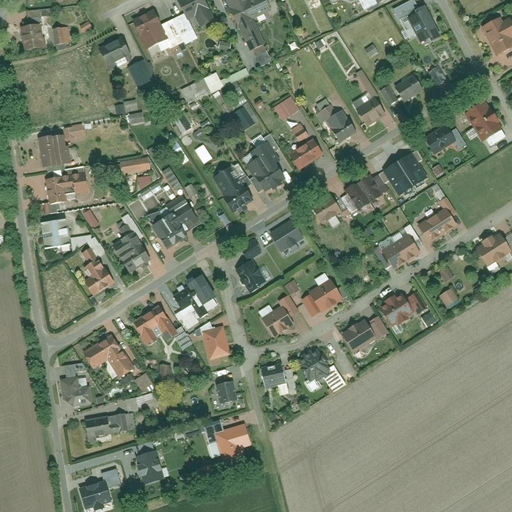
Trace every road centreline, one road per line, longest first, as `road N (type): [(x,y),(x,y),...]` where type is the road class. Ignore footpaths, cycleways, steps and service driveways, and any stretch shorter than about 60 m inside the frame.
road 1 (residential): [(511,206),(298,344),(251,354),(242,349),(218,244)]
road 2 (residential): [(485,76),(218,244)]
road 3 (residential): [(48,350),(0,107)]
road 4 (residential): [(218,244),(48,350)]
road 5 (residential): [(68,511),(48,350)]
